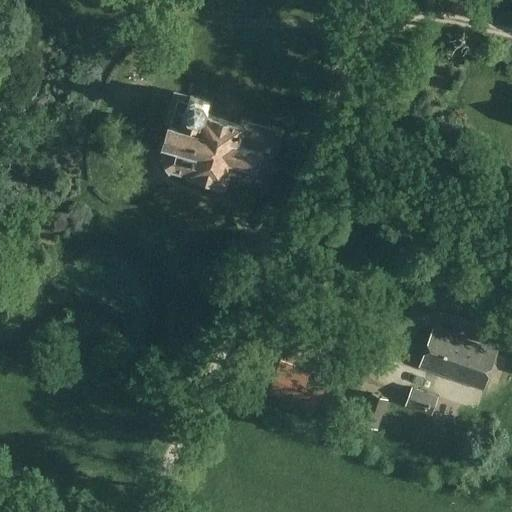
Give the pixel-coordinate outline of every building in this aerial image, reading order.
[(170,122),(164,143),(165,154),(171,166),(188,171),(188,173),(221,183),(226,184),(228,177),(265,187),(281,131),(242,118),(241,124),(206,112),(210,98),(190,92),(190,93),(175,90),(166,121),(170,122)] [(433,327),(420,364),(483,387),(496,350),(433,327)] [(280,358),(268,390),(317,408),(329,376),(280,358)] [(412,388),(405,408),(431,417),(438,396),(412,388)] [(372,393),(361,426),(376,431),(387,398),(372,393)]
